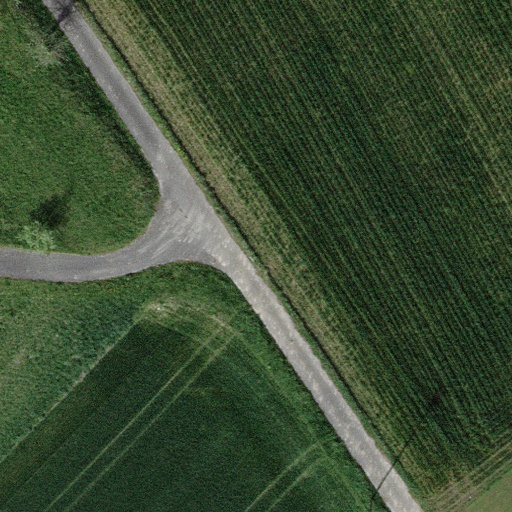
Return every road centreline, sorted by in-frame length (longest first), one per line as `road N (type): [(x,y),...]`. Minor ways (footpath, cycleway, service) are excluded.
road 1 (track): [(51,0),(408,511)]
road 2 (track): [(0,299),(202,223)]
